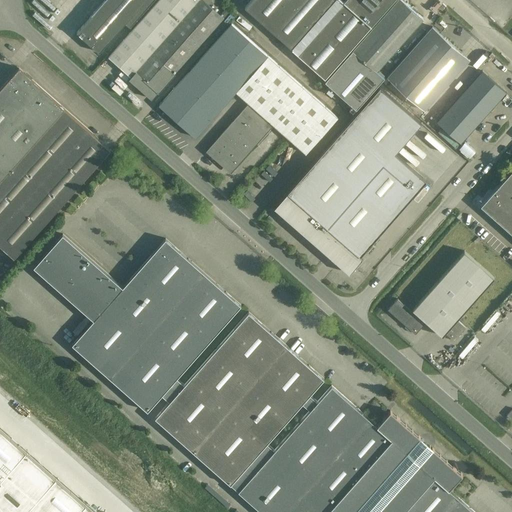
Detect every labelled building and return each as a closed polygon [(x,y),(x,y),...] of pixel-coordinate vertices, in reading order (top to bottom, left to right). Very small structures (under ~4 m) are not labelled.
[(104,0),(76,31),(99,52),(125,22),(130,27),(153,0),(104,0)] [(158,0),(108,56),(131,77),(128,79),(151,99),(224,18),(224,17),(230,9),(220,0),(158,0)] [(251,0),(245,7),(325,78),(393,0),(251,0)] [(356,109),(367,96),(384,77),(377,71),(423,19),(402,0),(396,0),(352,50),(346,58),(325,81),(356,109)] [(231,23),(159,105),(195,137),(235,91),(247,101),(249,103),(273,124),(283,134),(288,138),(306,154),(338,117),(279,65),(231,23)] [(425,111),(470,59),(432,27),(387,77),(425,111)] [(0,244),(15,257),(110,149),(19,67),(0,88),(0,244)] [(443,114),(437,121),(461,143),(481,120),(506,92),(482,70),(457,99),(443,114)] [(348,269),(360,256),(426,180),(394,153),(421,123),(380,87),(275,207),(311,238),(311,237),(348,269)] [(232,171),(273,124),(249,103),(208,150),(232,171)] [(511,233),(511,170),(480,206),(511,233)] [(165,398),(180,381),(176,378),(241,305),(165,238),(122,287),(62,234),(33,267),(93,320),(71,344),(147,411),(162,394),(165,398)] [(363,258),(360,256),(348,269),(311,237),(311,238),(350,273),(363,258)] [(454,341),(466,328),(456,319),(494,277),(464,251),(413,309),(442,335),(444,333),(454,341)] [(416,334),(425,323),(397,298),(387,309),(416,334)] [(309,395),(324,378),(248,312),(184,384),(180,381),(165,398),(169,401),(154,418),(189,448),(230,484),(261,511),(474,511),(449,489),(462,474),(432,447),(431,448),(431,449),(430,451),(417,440),(419,438),(420,437),(390,410),(377,425),(331,385),(317,401),(309,395)] [(94,511),(0,428),(0,511),(94,511)]
